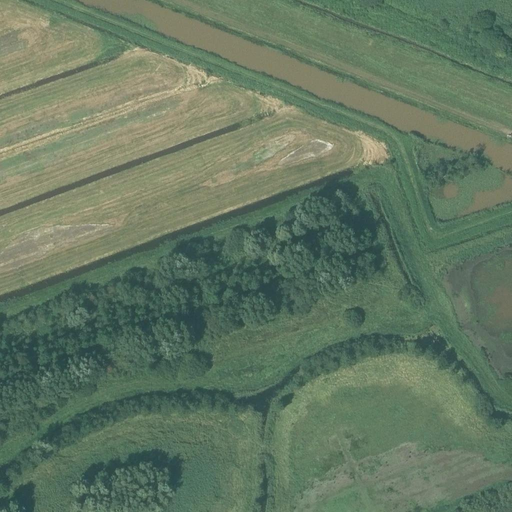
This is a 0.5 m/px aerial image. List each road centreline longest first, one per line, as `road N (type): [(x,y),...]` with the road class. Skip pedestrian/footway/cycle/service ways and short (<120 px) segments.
road 1 (track): [(511,213),(435,238),(389,132),(54,0)]
road 2 (track): [(511,133),(173,0)]
